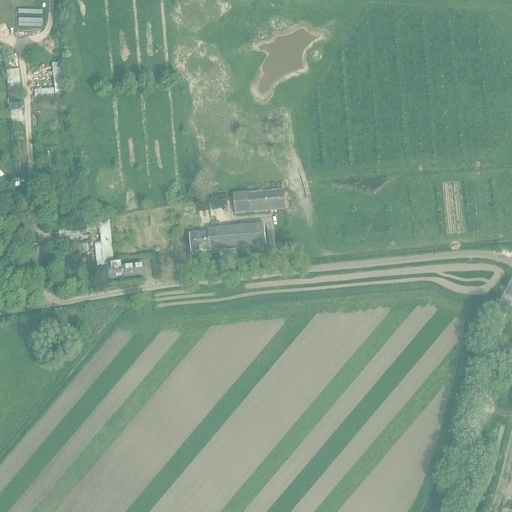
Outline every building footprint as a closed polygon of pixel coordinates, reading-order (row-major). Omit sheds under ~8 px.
[(234,213),(284,209),(282,182),(259,184),(259,191),(232,193),(234,213)] [(55,199),(56,214),(69,213),(68,197),(55,199)] [(66,224),(65,216),(44,219),(45,227),(66,224)] [(78,233),(98,231),(101,261),(105,261),(106,278),(143,274),(142,264),(118,267),(118,262),(114,263),(114,260),(111,260),(107,222),(107,218),(75,221),(76,227),(78,227),(78,233)] [(191,252),(265,244),(263,223),(219,227),(218,220),(211,221),(211,228),(203,229),(203,231),(189,233),(191,252)] [(15,278),(27,278),(27,258),(15,258),(15,278)]
